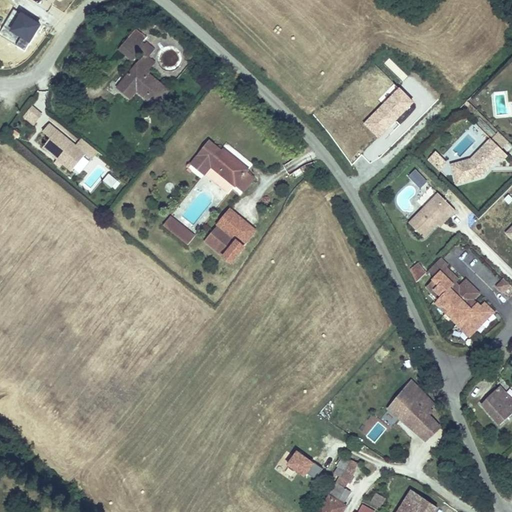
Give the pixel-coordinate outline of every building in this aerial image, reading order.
[(146,54),(139,63),(119,88),(130,96),(136,89),(157,105),(169,90),(149,73),(151,71),(149,69),(155,62),(148,56),(155,48),(147,42),(145,44),(143,42),(147,38),(137,30),(121,49),(134,59),(141,50),(146,54)] [(34,127),(43,115),(31,106),(22,118),(34,127)] [(58,131),(45,147),(73,171),(86,154),(58,131)] [(508,156),(492,140),(472,159),(451,165),(457,184),(482,177),(487,172),(485,171),(489,167),(491,167),(499,160),(502,162),(508,156)] [(223,151),(210,142),(192,164),(204,174),(211,166),(236,186),(244,192),(255,178),(248,172),(249,170),(239,162),(237,165),(232,161),(235,158),(224,150),(223,151)] [(436,152),(429,159),(441,170),(448,163),(436,152)] [(204,174),(229,195),(236,186),(211,166),(204,174)] [(103,182),(115,191),(120,183),(109,174),(103,182)] [(455,211),(438,194),(408,223),(423,238),(436,225),(445,216),(448,218),(455,211)] [(170,216),(162,228),(188,246),(196,234),(170,216)] [(448,218),(445,216),(436,225),(439,227),(448,218)] [(238,241),(218,225),(205,241),(225,257),(232,248),(236,252),(240,247),(236,243),(238,241)] [(439,258),(427,270),(434,278),(425,287),(430,292),(433,290),(440,296),(437,299),(433,302),(439,308),(442,305),(447,311),(452,316),(449,318),(455,324),(458,322),(464,328),(462,331),(467,337),(475,329),(473,327),(477,324),(478,326),(492,313),(483,303),(479,307),(476,303),(473,306),(469,302),(472,299),(477,293),(471,287),(465,281),(459,286),(456,289),(452,285),(455,282),(457,280),(450,272),(447,275),(442,270),(445,267),(447,266),(439,258)] [(417,263),(408,272),(417,282),(427,273),(417,263)] [(503,280),(495,287),(501,292),(508,285),(503,280)] [(433,290),(430,292),(437,299),(440,296),(433,290)] [(458,322),(455,324),(462,331),(464,328),(458,322)] [(433,411),(430,408),(434,403),(411,382),(403,391),(389,408),(426,441),(440,427),(441,426),(430,415),(433,411)] [(501,425),(511,415),(511,400),(500,387),(483,404),(501,425)] [(321,468),(304,457),(297,467),(297,468),(300,471),(313,480),(321,468)] [(358,464),(345,457),(339,466),(348,472),(352,464),(356,467),(358,464)] [(297,467),(289,461),(277,475),(285,482),(290,475),(294,478),(299,471),(300,471),(297,468),(297,467)] [(339,466),(335,473),(343,479),(348,472),(339,466)] [(338,484),(320,511),(343,511),(347,507),(344,505),(352,492),(338,484)] [(436,511),(439,508),(413,491),(400,511),(436,511)] [(381,509),(386,499),(375,493),(370,504),(381,509)]
